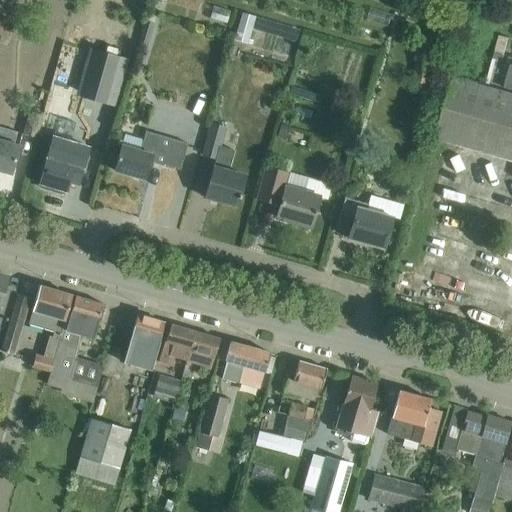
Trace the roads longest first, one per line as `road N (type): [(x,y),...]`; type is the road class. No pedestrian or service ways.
road 1 (residential): [(359,347),(364,303),(342,283),(133,223),(104,228),(84,269)]
road 2 (secondary): [(359,347),(84,269)]
road 3 (secondary): [(511,390),(359,347)]
